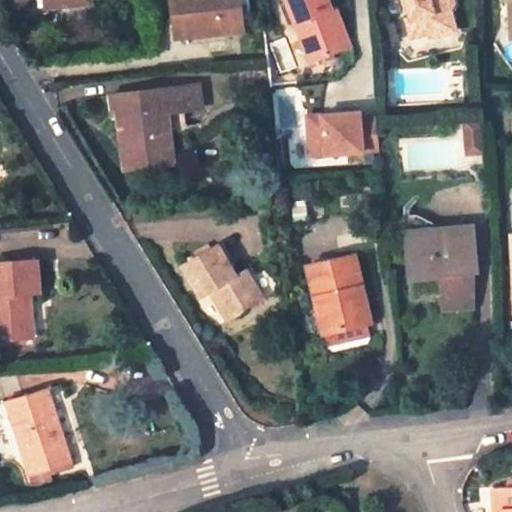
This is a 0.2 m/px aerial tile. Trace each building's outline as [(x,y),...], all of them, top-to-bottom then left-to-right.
[(172,0),(177,39),(242,31),(241,21),(238,0),(172,0)] [(252,19),(249,0),(238,0),(241,21),(252,19)] [(326,0),(287,0),(311,62),(349,47),(334,11),(331,13),(326,0)] [(425,32),(433,36),(457,29),(451,10),(454,4),(453,0),(406,0),(411,18),(420,15),(425,32)] [(411,18),(407,19),(412,35),(425,32),(420,15),(411,18)] [(201,110),(198,85),(115,96),(119,124),(126,171),(172,165),(169,137),(187,133),(184,112),(201,110)] [(119,124),(115,96),(106,97),(110,126),(119,124)] [(303,112),(306,157),(363,154),(360,108),(303,112)] [(482,120),(465,121),(466,133),(483,132),(482,120)] [(483,132),(466,133),(468,154),(484,154),(483,132)] [(404,217),(409,281),(412,281),(439,278),(441,293),(442,311),(475,309),(472,283),(464,283),(463,276),(477,275),(472,227),(418,231),(417,216),(404,217)] [(236,276),(217,246),(183,267),(201,298),(210,293),(228,321),(264,300),(246,270),(236,276)] [(355,256),(308,269),(315,301),(324,299),(332,333),(324,335),(327,347),(369,337),(367,324),(370,324),(355,256)] [(0,263),(0,340),(26,339),(23,295),(29,295),(38,294),(36,262),(0,263)] [(412,281),(413,296),(441,293),(439,278),(412,281)] [(23,295),(26,339),(32,338),(29,295),(23,295)] [(324,299),(315,301),(323,335),(324,335),(332,333),(324,299)] [(45,389),(5,402),(28,476),(68,463),(45,389)] [(511,511),(511,486),(492,488),(494,510),(501,510),(500,511),(511,511)]
